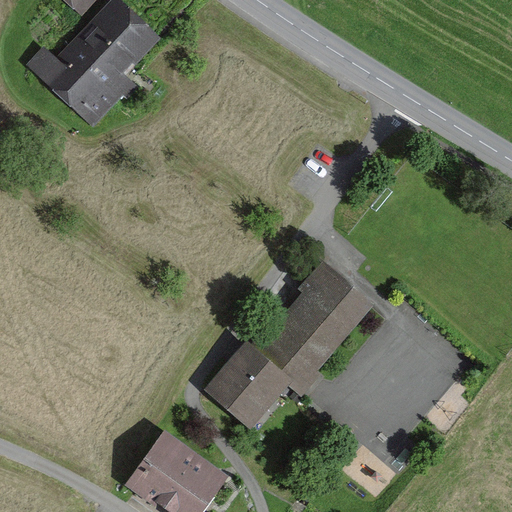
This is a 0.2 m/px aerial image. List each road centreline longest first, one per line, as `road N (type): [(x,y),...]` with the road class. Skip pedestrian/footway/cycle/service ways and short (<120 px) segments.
road 1 (secondary): [(511,157),(257,0)]
road 2 (unclassified): [(126,511),(0,446)]
